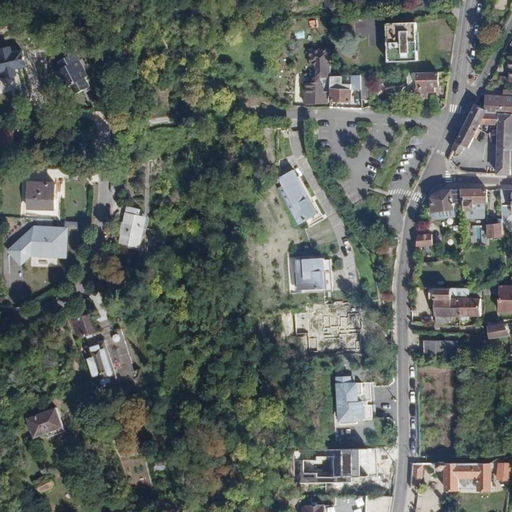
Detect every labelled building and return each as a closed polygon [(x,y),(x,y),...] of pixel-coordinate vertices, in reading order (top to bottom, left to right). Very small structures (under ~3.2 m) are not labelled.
[(414,22),(384,24),(386,61),(415,60),(414,22)] [(456,27),(442,25),(438,47),(453,49),(456,27)] [(0,73),(2,73),(3,78),(15,76),(14,69),(25,67),(21,50),(10,53),(9,46),(0,48),(0,73)] [(56,63),(59,70),(54,72),(64,89),(69,86),(74,94),(88,86),(84,78),(86,77),(76,59),(71,62),(68,56),(56,63)] [(308,82),(308,86),(303,85),(302,104),(325,105),(325,93),(322,92),(321,86),(321,78),(326,78),(326,60),(313,61),(314,77),(312,77),(310,78),(309,80),(308,82)] [(415,73),(415,99),(427,98),(427,93),(440,92),(439,72),(415,73)] [(328,77),(328,89),(349,90),(349,84),(340,84),(340,76),(328,77)] [(360,76),(349,76),(349,84),(349,90),(360,90),(360,76)] [(328,89),(328,102),(349,102),(349,90),(328,89)] [(511,94),(484,94),(484,108),(485,113),(497,113),(511,113),(511,94)] [(478,123),(497,124),(497,113),(485,113),(484,108),(471,106),(454,148),(459,151),(463,144),(466,145),(471,133),(474,134),(478,126),(476,125),(478,123)] [(511,113),(497,113),(497,124),(495,175),(510,174),(511,150),(511,149),(511,113)] [(0,127),(0,151),(13,152),(13,141),(9,141),(10,128),(0,127)] [(130,131),(115,133),(117,145),(131,143),(130,131)] [(322,219),(297,168),(273,180),(295,226),(305,221),(308,226),(322,219)] [(54,182),(26,181),(25,210),(52,211),(54,182)] [(433,201),(430,201),(430,213),(433,213),(433,217),(454,216),(454,203),(454,190),(440,190),(432,195),(433,201)] [(466,202),(467,208),(473,208),(473,202),(484,203),(484,190),(454,190),(454,203),(466,202)] [(127,206),(125,213),(122,222),(120,222),(117,231),(119,232),(116,241),(137,248),(145,220),(138,217),(140,210),(127,206)] [(484,225),(484,237),(499,236),(498,220),(494,220),(495,224),(484,225)] [(64,260),(66,229),(32,226),(6,251),(20,266),(30,257),(64,260)] [(414,246),(432,244),(432,234),(417,236),(414,246)] [(331,291),(331,258),(288,259),(289,292),(331,291)] [(511,284),(497,285),(497,312),(511,312),(511,284)] [(451,317),(458,317),(458,298),(449,298),(449,289),(428,289),(428,300),(433,300),(433,316),(435,316),(451,317)] [(479,298),(458,298),(458,317),(479,316),(479,298)] [(355,305),(321,307),(323,323),(326,323),(327,336),(352,334),(355,305)] [(88,314),(69,320),(75,339),(93,333),(88,314)] [(451,317),(435,316),(435,325),(451,325),(451,317)] [(505,325),(487,328),(488,339),(509,336),(505,325)] [(459,360),(459,335),(446,334),(447,342),(447,360),(459,360)] [(104,337),(84,344),(97,384),(117,378),(104,337)] [(447,342),(425,342),(424,359),(447,360),(447,342)] [(511,407),(511,369),(504,369),(503,407),(511,407)] [(351,376),(334,377),(335,385),(351,384),(351,376)] [(419,381),(420,431),(436,431),(435,381),(419,381)] [(351,384),(335,385),(336,403),(372,402),(371,384),(351,384)] [(446,392),(446,453),(460,453),(460,393),(446,392)] [(55,402),(27,411),(33,430),(61,421),(55,402)] [(372,402),(336,403),(336,421),(372,421),(372,402)] [(377,449),(295,452),(296,485),(355,483),(354,477),(378,476),(377,449)] [(154,463),(155,472),(166,470),(164,461),(154,463)] [(497,462),(496,480),(511,481),(511,463),(497,462)] [(488,492),(488,465),(433,463),(434,472),(442,472),(442,492),(459,492),(459,479),(475,478),(475,492),(488,492)] [(422,466),(413,465),(411,485),(420,486),(422,466)] [(50,470),(36,478),(41,486),(55,479),(50,470)]
